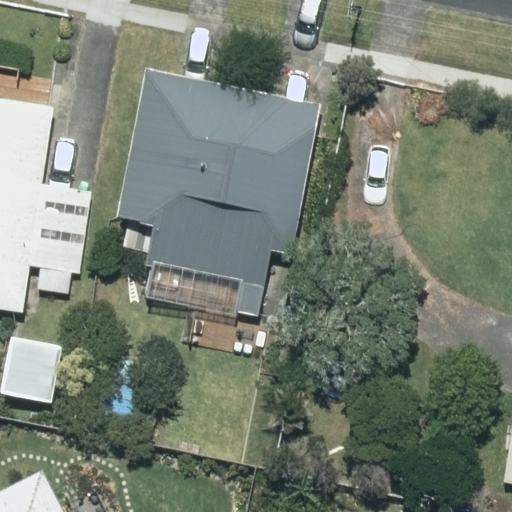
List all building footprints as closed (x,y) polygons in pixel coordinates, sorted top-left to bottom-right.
[(155,221),(148,260),(265,284),(272,250),(293,254),(323,102),(148,66),(119,214),(155,221)] [(0,307),(23,311),(54,103),(0,95),(0,307)] [(72,269),(42,266),(40,288),(69,291),(72,269)] [(69,503),(118,510),(124,472),(74,464),(69,503)] [(0,511),(67,511),(43,466),(0,489),(0,511)]
